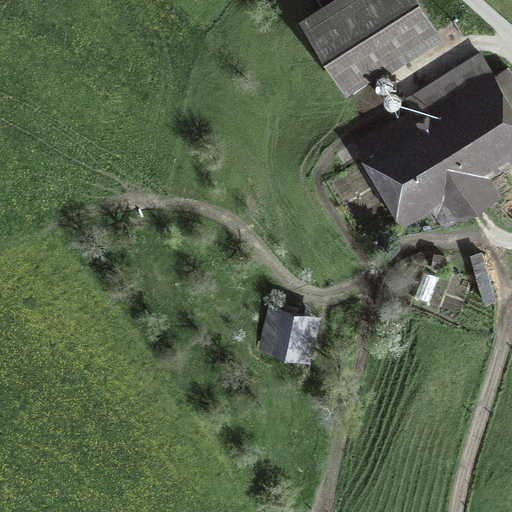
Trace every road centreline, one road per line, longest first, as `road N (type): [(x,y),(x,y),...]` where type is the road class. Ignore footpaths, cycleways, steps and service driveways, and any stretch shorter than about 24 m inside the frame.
road 1 (track): [(511,240),(409,243),(337,292),(305,296),(231,220),(188,203),(67,215),(0,241)]
road 2 (track): [(511,46),(459,49),(415,78),(393,110),(347,133),(318,161),(317,185),(370,268)]
road 3 (track): [(449,511),(511,331)]
